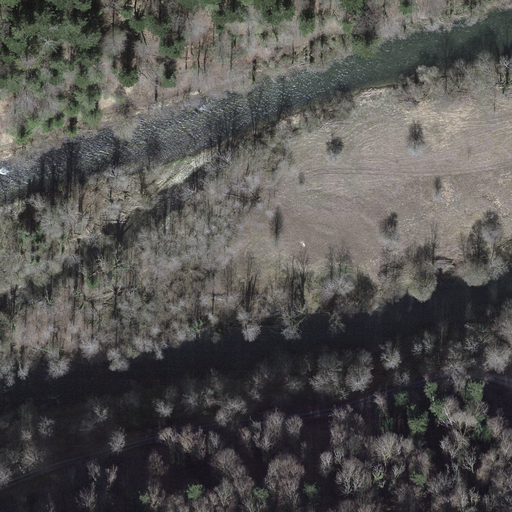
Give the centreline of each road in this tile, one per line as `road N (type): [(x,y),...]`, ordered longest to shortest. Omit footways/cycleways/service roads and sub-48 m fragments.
road 1 (unclassified): [(0,484),(91,454),(233,421),(320,412),(427,381),(470,375),(511,383)]
road 2 (track): [(419,0),(293,36),(0,144)]
